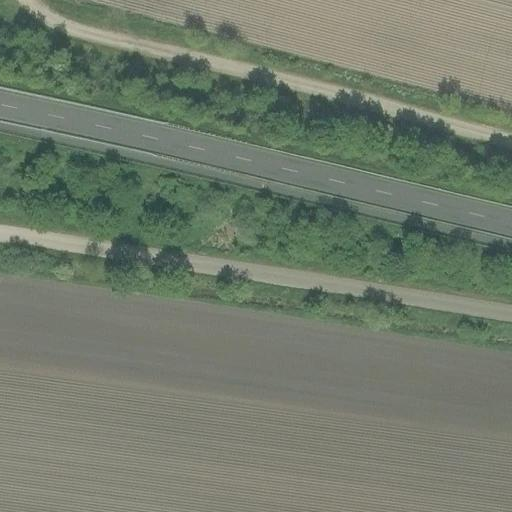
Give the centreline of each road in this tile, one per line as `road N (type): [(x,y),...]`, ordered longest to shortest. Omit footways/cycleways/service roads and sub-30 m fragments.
road 1 (tertiary): [(0,107),(511,222)]
road 2 (track): [(511,315),(0,233)]
road 3 (track): [(31,0),(63,31),(511,144)]
